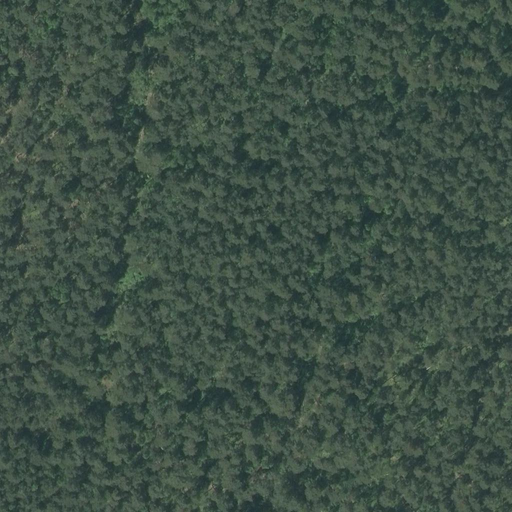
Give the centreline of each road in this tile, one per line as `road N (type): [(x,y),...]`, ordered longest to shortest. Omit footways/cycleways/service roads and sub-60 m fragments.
road 1 (track): [(511,86),(284,45),(271,0)]
road 2 (track): [(511,332),(492,348),(445,511)]
